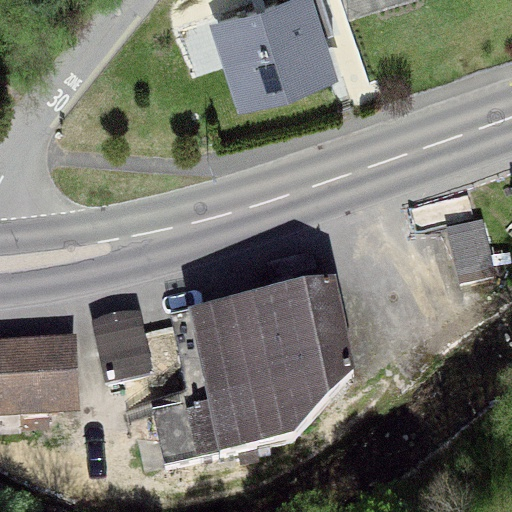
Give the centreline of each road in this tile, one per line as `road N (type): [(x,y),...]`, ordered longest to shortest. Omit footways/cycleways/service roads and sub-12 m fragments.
road 1 (primary): [(0,272),(175,239),(511,131)]
road 2 (residential): [(0,169),(22,129),(127,0)]
